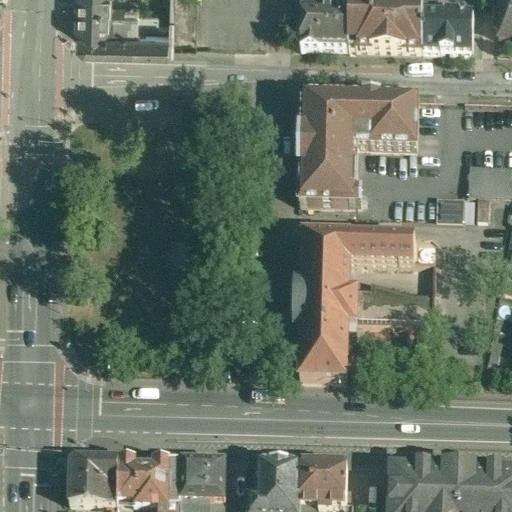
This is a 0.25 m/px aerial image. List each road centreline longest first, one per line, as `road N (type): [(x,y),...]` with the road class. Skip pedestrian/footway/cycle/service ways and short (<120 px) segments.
road 1 (residential): [(33,66),(511,79)]
road 2 (residential): [(136,418),(148,449),(159,454),(511,464)]
road 3 (secondary): [(136,418),(511,426)]
road 4 (secondary): [(33,66),(29,411)]
